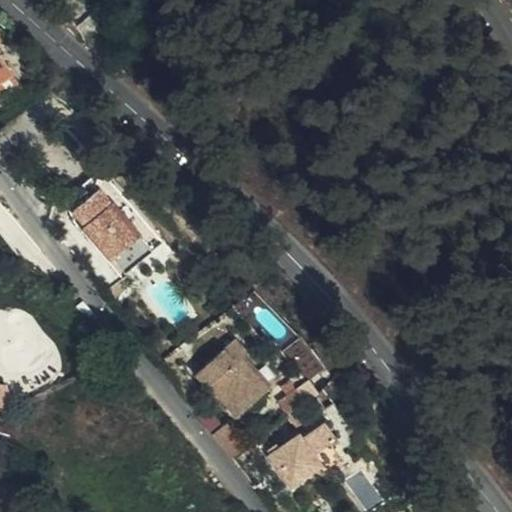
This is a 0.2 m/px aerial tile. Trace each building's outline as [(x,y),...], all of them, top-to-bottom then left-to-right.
[(0,79),(11,72),(0,56),(0,79)] [(0,82),(0,93),(19,82),(14,74),(0,82)] [(159,244),(101,173),(65,202),(123,274),(159,244)] [(268,388),(239,357),(245,351),(233,338),(194,375),(235,418),(268,388)] [(0,407),(7,408),(10,381),(0,380),(0,407)] [(279,396),(291,410),(308,396),(296,381),(279,396)] [(202,425),(221,448),(235,434),(217,412),(202,425)] [(294,484),(322,463),(300,435),(272,455),(294,484)]
